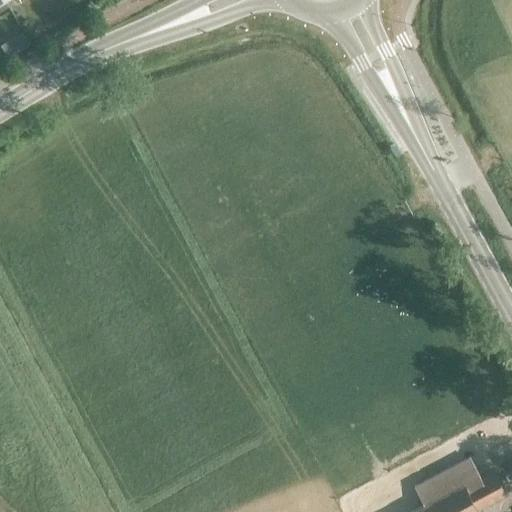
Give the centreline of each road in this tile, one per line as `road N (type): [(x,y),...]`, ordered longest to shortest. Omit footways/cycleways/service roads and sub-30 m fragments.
road 1 (tertiary): [(326,11),(436,179)]
road 2 (tertiary): [(436,179),(361,0)]
road 3 (secondary): [(0,108),(147,34)]
road 4 (tertiary): [(511,321),(436,179)]
road 5 (secondary): [(147,34),(272,0)]
